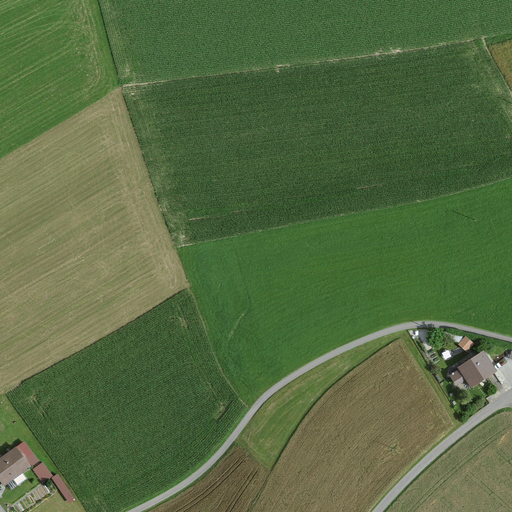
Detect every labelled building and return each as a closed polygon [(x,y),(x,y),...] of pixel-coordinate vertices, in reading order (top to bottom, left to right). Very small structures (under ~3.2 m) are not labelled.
[(434,343),(428,335),(421,339),(427,348),(434,343)] [(467,349),(472,343),(465,338),(461,343),(467,349)] [(455,384),(466,377),(471,385),(494,371),(482,353),(460,368),(461,370),(450,376),(455,384)] [(23,441),(0,458),(0,479),(3,483),(12,477),(16,483),(25,476),(20,471),(36,459),(23,441)] [(40,462),(33,468),(42,480),(50,474),(40,462)] [(51,478),(70,502),(77,497),(58,473),(51,478)]
